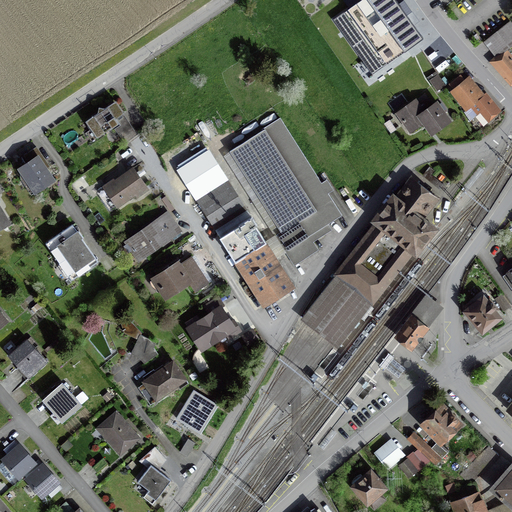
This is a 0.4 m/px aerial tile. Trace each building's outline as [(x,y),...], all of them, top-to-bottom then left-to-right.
[(396,0),(359,0),(333,19),(372,74),(423,38),(404,10),(396,0)] [(485,40),(498,56),(505,50),(506,51),(511,45),(511,24),(509,21),(485,40)] [(492,62),(499,70),(511,58),(511,57),(506,51),(505,50),(498,56),(492,62)] [(511,58),(499,70),(511,83),(511,82),(511,58)] [(430,80),(437,90),(444,85),(437,75),(430,80)] [(497,110),(487,97),(482,101),(466,81),(454,91),(468,108),(471,105),(477,112),(474,115),(483,126),(489,121),(487,119),(497,110)] [(398,113),(409,130),(423,120),(420,115),(431,107),(429,105),(431,104),(424,94),(398,113)] [(98,113),(88,119),(99,136),(118,123),(115,118),(122,114),(114,102),(104,108),(99,107),(98,113)] [(431,107),(420,115),(423,120),(431,132),(448,120),(436,103),(431,107)] [(284,250),(294,264),(318,249),(309,235),(342,215),(280,118),(230,151),(281,231),(278,233),(287,248),(284,250)] [(178,170),(194,196),(225,176),(209,150),(178,170)] [(54,180),(38,155),(19,168),(35,193),(54,180)] [(114,178),(103,186),(117,206),(146,186),(133,168),(115,180),(114,178)] [(377,222),(301,317),(335,345),(337,346),(413,250),(416,252),(434,228),(421,218),(437,197),(412,177),(396,198),(393,196),(374,220),(377,222)] [(355,196),(348,185),(342,189),(349,200),(355,196)] [(0,227),(9,222),(0,207),(0,227)] [(179,230),(168,213),(127,242),(127,243),(124,246),(128,252),(132,250),(139,259),(179,230)] [(239,225),(220,237),(263,306),(294,286),(256,226),(257,225),(251,216),(238,224),(239,225)] [(72,224),(46,243),(60,264),(63,262),(74,278),(98,261),(82,238),(83,237),(79,231),(78,232),(72,224)] [(159,286),(166,296),(189,281),(195,291),(208,283),(191,257),(180,264),(178,261),(171,265),(171,267),(156,277),(161,285),(159,286)] [(510,306),(501,294),(495,299),(504,310),(510,306)] [(426,295),(412,312),(428,325),(442,307),(426,295)] [(466,311),(482,330),(499,316),(494,310),(497,308),(489,299),(486,301),(483,297),(466,311)] [(187,323),(202,347),(237,325),(234,319),(229,322),(220,308),(200,321),(197,317),(187,323)] [(428,325),(412,312),(393,335),(401,341),(412,349),(430,326),(428,325)] [(156,342),(140,334),(131,353),(139,358),(144,363),(158,354),(154,348),(156,342)] [(9,356),(29,378),(47,362),(28,339),(9,356)] [(151,402),(185,378),(173,361),(155,372),(153,369),(143,377),(147,383),(145,385),(148,389),(144,392),(151,402)] [(45,398),(63,418),(80,404),(62,383),(45,398)] [(200,433),(218,405),(194,390),(176,418),(200,433)] [(424,423),(441,441),(460,423),(456,420),(456,417),(455,416),(453,415),(451,415),(442,405),(424,423)] [(120,453),(138,437),(116,412),(100,426),(110,437),(108,439),(120,453)] [(447,452),(436,443),(431,448),(414,432),(408,438),(435,463),(447,452)] [(388,442),(375,453),(387,467),(400,457),(388,442)] [(22,473),(25,475),(36,465),(19,445),(3,459),(18,476),(22,473)] [(158,470),(166,459),(155,447),(140,460),(148,467),(138,481),(149,489),(147,492),(156,499),(171,479),(158,470)] [(92,467),(97,473),(108,463),(103,458),(92,467)] [(417,470),(407,458),(399,464),(409,476),(417,470)] [(58,482),(43,465),(39,468),(36,465),(25,475),(42,496),(58,482)] [(511,465),(493,487),(500,493),(499,495),(502,497),(503,496),(511,503),(511,465)] [(356,476),(351,482),(367,502),(385,487),(371,471),(363,477),(361,474),(356,476)] [(486,511),(486,510),(487,509),(482,498),(481,498),(475,483),(448,493),(455,511),(486,511)] [(66,501),(54,511),(53,511),(81,511),(79,509),(75,511),(66,501)]
